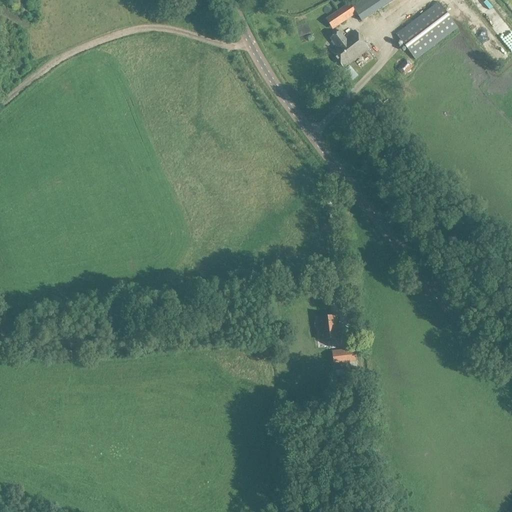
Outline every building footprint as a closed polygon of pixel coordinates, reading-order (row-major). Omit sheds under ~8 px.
[(511,0),(503,7),(511,18),(511,0)] [(438,2),(395,35),(416,61),(457,28),(438,2)] [(346,10),(335,19),(343,28),(354,19),(346,10)] [(478,47),(489,38),(478,24),(467,32),(478,47)] [(335,46),(330,50),(344,68),(368,50),(354,31),(344,38),(340,32),(330,39),(335,46)] [(494,72),(502,66),(495,57),(500,53),(498,50),(485,59),(494,72)] [(406,59),(397,69),(404,76),(413,67),(406,59)] [(375,98),(369,103),(377,113),(383,108),(375,98)] [(337,316),(317,319),(319,340),(340,338),(337,316)] [(342,353),(335,354),(336,361),(343,361),(343,364),(349,363),(356,362),(354,349),(342,350),(342,353)]
